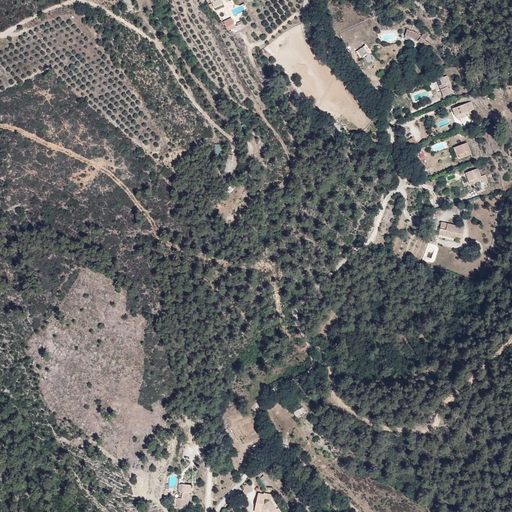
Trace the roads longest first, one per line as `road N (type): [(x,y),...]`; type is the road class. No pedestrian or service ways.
road 1 (track): [(313,367),(350,408),(377,422),(435,425),(452,392),(511,335)]
road 2 (unclassified): [(306,0),(308,31),(389,135),(404,186)]
road 3 (unclassified): [(311,348),(299,307),(370,238),(389,194),(404,186)]
road 4 (unclassified): [(216,511),(273,442),(259,417),(264,397),(313,367)]
road 5 (track): [(88,0),(140,23),(226,118)]
